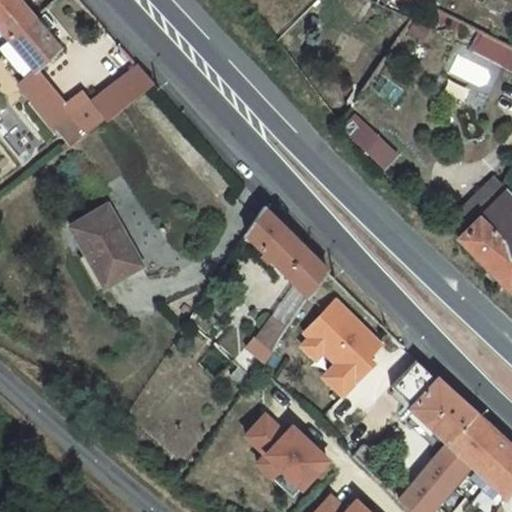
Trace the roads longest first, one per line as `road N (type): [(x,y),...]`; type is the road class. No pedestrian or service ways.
road 1 (secondary): [(101,0),(455,373),(511,417)]
road 2 (secondary): [(511,350),(166,0)]
road 3 (tertiary): [(147,511),(0,382)]
